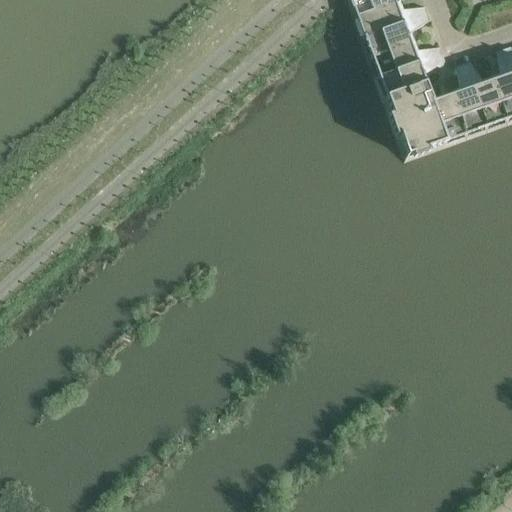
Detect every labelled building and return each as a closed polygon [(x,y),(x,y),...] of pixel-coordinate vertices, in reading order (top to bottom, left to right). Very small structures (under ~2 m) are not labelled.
[(343,0),(348,12),(351,19),(399,2),(398,0),(343,0)] [(351,19),(358,40),(426,15),(424,8),(402,11),(399,2),(351,19)] [(365,60),(414,43),(410,34),(429,22),(426,15),(358,40),(365,60)] [(365,60),(373,80),(441,56),(439,49),(417,52),(414,43),(365,60)] [(511,52),(509,48),(502,51),(511,77),(511,52)] [(498,75),(489,78),(507,126),(511,124),(511,77),(502,51),(495,53),(498,75)] [(373,80),(380,101),(428,83),(425,74),(436,68),(440,70),(444,62),(441,56),(373,80)] [(468,63),(461,65),(487,134),(507,126),(489,78),(480,81),(468,63)] [(457,89),(449,92),(466,141),(487,134),(461,65),(455,68),(451,75),(456,77),(457,89)] [(428,100),(429,99),(425,86),(429,85),(428,83),(380,101),(403,164),(446,148),(428,100)] [(449,92),(429,99),(428,100),(446,148),(466,141),(449,92)]
